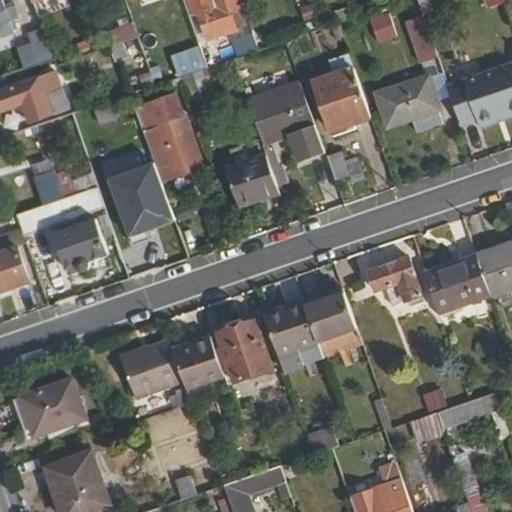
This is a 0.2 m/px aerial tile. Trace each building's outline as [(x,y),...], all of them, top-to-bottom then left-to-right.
[(0,0),(0,34),(14,29),(3,0),(0,0)] [(190,0),(184,0),(198,40),(209,37),(200,10),(195,11),(190,0)] [(190,0),(195,11),(200,10),(209,37),(248,23),(240,0),(190,0)] [(330,0),(334,11),(349,5),(347,0),(330,0)] [(503,0),(481,0),(485,8),(504,2),(503,0)] [(334,11),(338,22),(353,17),(349,5),(334,11)] [(375,43),(396,37),(390,15),(368,21),(375,43)] [(102,30),(112,63),(142,54),(131,21),(102,30)] [(412,33),(423,64),(439,59),(428,28),(412,33)] [(28,35),(38,62),(52,57),(43,29),(28,35)] [(237,56),(258,49),(252,30),(230,37),(237,56)] [(511,62),(448,84),(462,125),(478,119),(479,121),(511,109),(511,62)] [(314,80),(333,136),(357,127),(354,121),(370,115),(354,67),(314,80)] [(182,75),(195,113),(212,106),(200,69),(182,75)] [(377,91),(388,126),(442,108),(430,73),(377,91)] [(0,89),(0,111),(23,104),(29,121),(70,107),(62,83),(43,89),(39,76),(0,89)] [(247,98),(262,141),(302,128),(303,133),(316,128),(299,80),(247,98)] [(163,184),(204,169),(178,92),(137,107),(155,161),(163,184)] [(95,109),(99,122),(118,116),(113,103),(95,109)] [(511,109),(479,121),(480,126),(511,114),(511,109)] [(359,172),(353,150),(326,158),(332,179),(359,172)] [(109,172),(141,164),(138,152),(106,160),(109,172)] [(32,162),(38,182),(62,173),(56,154),(32,162)] [(226,167),(239,205),(280,192),(267,154),(226,167)] [(175,218),(163,184),(155,161),(111,176),(133,241),(149,236),(146,228),(175,218)] [(65,219),(99,209),(94,188),(59,198),(65,219)] [(9,212),(36,206),(33,192),(6,199),(9,212)] [(53,234),(67,271),(109,256),(96,220),(53,234)] [(25,243),(20,228),(9,232),(14,246),(25,243)] [(0,292),(28,284),(14,246),(9,232),(0,235),(0,292)] [(511,241),(478,253),(491,292),(492,294),(511,287),(511,241)] [(370,263),(392,258),(389,245),(367,250),(370,263)] [(428,275),(440,309),(491,292),(478,253),(477,251),(460,257),(463,263),(428,275)] [(386,285),(392,304),(408,298),(422,293),(409,256),(370,269),(376,288),(386,285)] [(307,303),(318,339),(324,355),(363,343),(357,326),(345,291),(307,303)] [(408,298),(410,305),(425,300),(422,293),(408,298)] [(266,313),(279,353),(318,339),(307,303),(305,300),(266,313)] [(216,348),(223,366),(231,364),(236,379),(274,367),(258,318),(220,330),(224,345),(216,348)] [(174,350),(184,378),(188,388),(226,375),(223,366),(216,348),(211,334),(192,341),(193,343),(174,350)] [(120,354),(135,395),(184,378),(174,350),(170,337),(120,354)] [(22,394),(34,435),(86,419),(73,378),(22,394)] [(440,387),(421,393),(427,411),(446,405),(440,387)] [(418,440),(490,412),(483,394),(411,421),(418,440)] [(47,464),(64,511),(76,511),(111,500),(92,448),(47,464)] [(460,495),(475,493),(469,451),(455,453),(460,495)] [(222,483),(231,511),(252,511),(245,492),(277,482),(282,498),(290,496),(279,463),(271,466),(222,483)] [(178,476),(183,494),(196,489),(190,472),(178,476)] [(348,495),(353,511),(412,511),(401,477),(348,495)] [(456,504),(458,511),(470,511),(467,501),(456,504)]
